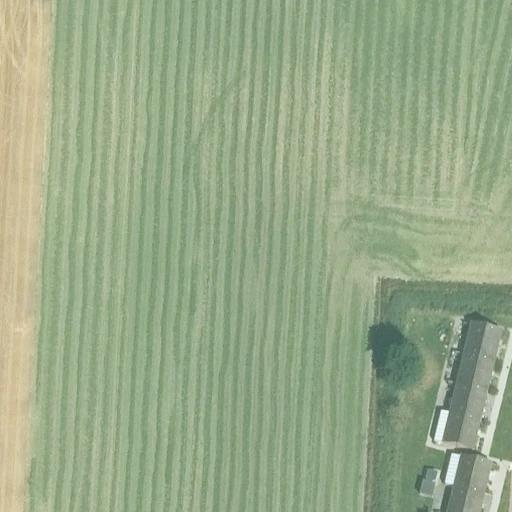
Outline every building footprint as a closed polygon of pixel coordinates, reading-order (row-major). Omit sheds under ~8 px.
[(471,327),(464,357),(494,365),(501,334),(471,327)] [(494,365),(464,357),(457,386),(487,394),(494,365)] [(487,394),(457,386),(450,415),(480,423),(487,394)] [(442,414),(435,444),(473,453),(480,423),(450,415),(442,414)] [(452,457),(445,487),(454,489),(454,491),(485,498),(492,467),(492,466),(461,459),(452,457)] [(427,472),(425,481),(434,483),(437,474),(427,472)] [(423,483),(419,496),(432,499),(435,486),(423,483)] [(454,491),(448,511),(481,511),(485,498),(454,491)]
